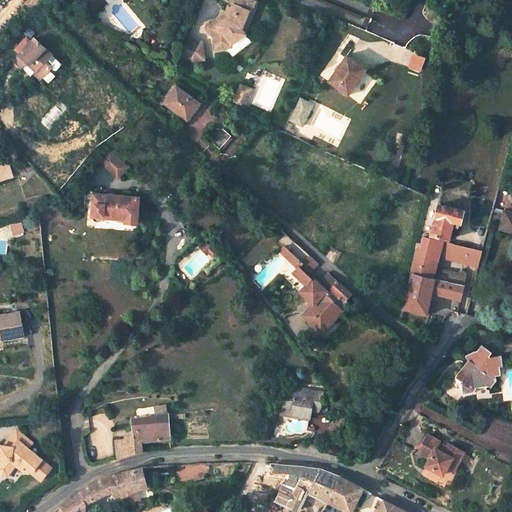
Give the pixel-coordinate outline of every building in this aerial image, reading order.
[(211,51),(222,49),(222,45),(226,42),(230,38),(232,41),(240,35),(237,31),(239,25),(244,27),(249,15),(245,13),(249,3),(242,0),(227,0),(222,14),(222,15),(224,18),(214,26),(212,22),(202,29),(210,39),(211,51)] [(242,0),(249,3),(245,13),(249,15),(255,1),(254,1),(254,0),(242,0)] [(222,15),(212,22),(214,26),(224,18),(222,15)] [(240,35),(232,41),(239,49),(247,43),(240,35)] [(35,76),(41,82),(52,71),(49,68),(46,65),(53,59),(36,42),(16,63),(23,71),(29,64),(38,73),(35,76)] [(176,57),(188,62),(200,61),(198,44),(191,45),(183,42),(176,57)] [(406,66),(418,70),(423,55),(411,52),(406,66)] [(325,80),(345,94),(364,68),(344,54),(325,80)] [(56,62),(53,59),(46,65),(49,68),(56,62)] [(234,104),(244,110),(253,92),(243,86),(234,104)] [(197,103),(174,87),(163,102),(186,119),(197,103)] [(296,95),(286,117),(301,123),(310,101),(296,95)] [(281,129),(290,133),(292,128),(288,126),(290,121),(286,119),(281,129)] [(209,138),(219,147),(230,135),(220,126),(209,138)] [(97,161),(116,179),(127,167),(108,149),(97,161)] [(0,155),(0,181),(0,183),(12,179),(5,155),(0,155)] [(123,222),(135,223),(137,197),(91,193),(90,216),(123,218),(123,222)] [(429,233),(448,238),(453,220),(459,222),(462,209),(436,203),(429,233)] [(495,227),(511,232),(511,209),(501,206),(495,227)] [(11,234),(22,231),(20,221),(9,223),(11,234)] [(422,312),(425,312),(430,292),(459,299),(463,283),(432,276),(434,266),(437,255),(441,240),(422,235),(419,248),(415,247),(409,272),(401,307),(422,312)] [(204,239),(197,246),(205,255),(207,253),(211,257),(217,252),(204,239)] [(481,250),(441,240),(437,255),(465,262),(470,261),(477,264),(481,250)] [(309,278),(296,266),(307,254),(293,242),(286,250),(280,244),(275,249),(284,256),(294,265),(283,278),(304,296),(305,294),(312,300),(300,313),(319,330),(340,306),(341,308),(348,301),(344,297),(349,292),(325,270),(315,281),(310,276),(309,278)] [(432,276),(463,283),(466,274),(434,266),(432,276)] [(0,342),(21,339),(17,315),(0,317),(0,342)] [(466,393),(473,393),(476,389),(475,388),(476,387),(487,386),(490,389),(495,384),(495,377),(500,376),(499,367),(502,364),(500,357),(490,357),(488,356),(491,352),(481,345),(477,350),(464,354),(468,364),(465,368),(462,365),(453,375),(462,382),(460,383),(461,389),(466,393)] [(288,414),(306,417),(307,408),(318,410),(321,394),(300,391),(301,387),(295,386),(295,391),(284,389),(281,406),(289,407),(288,414)] [(115,439),(117,459),(141,451),(140,442),(169,439),(167,413),(130,418),(131,430),(130,430),(128,431),(127,432),(125,433),(124,435),(124,436),(123,437),(123,438),(115,439)] [(345,418),(334,416),(331,430),(343,432),(345,418)] [(0,475),(1,477),(6,476),(14,466),(23,474),(32,472),(41,461),(27,449),(32,444),(18,433),(6,447),(0,446),(0,475)] [(442,441),(429,435),(420,452),(431,458),(427,465),(443,475),(448,466),(453,458),(461,462),(466,452),(451,444),(450,448),(441,444),(442,441)] [(453,458),(448,466),(456,470),(461,462),(453,458)] [(41,461),(32,472),(41,480),(50,469),(41,461)] [(283,478),(289,467),(268,464),(268,475),(283,478)] [(272,499),(292,510),(302,491),(322,501),(324,501),(346,511),(347,511),(357,494),(360,488),(337,477),(317,470),(289,467),(283,478),(280,484),(279,483),(276,488),(278,489),(272,499)] [(50,511),(81,511),(81,504),(108,492),(110,497),(143,487),(138,469),(104,477),(95,482),(88,485),(82,488),(55,508),(50,511)] [(368,493),(360,488),(357,494),(366,499),(366,497),(368,493)] [(373,511),(404,511),(368,493),(366,497),(378,504),(373,511)]
